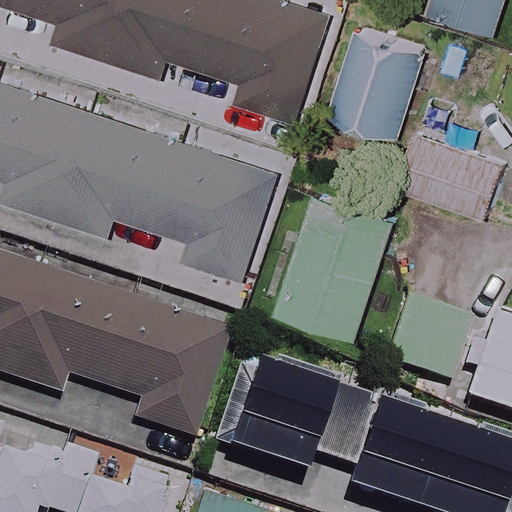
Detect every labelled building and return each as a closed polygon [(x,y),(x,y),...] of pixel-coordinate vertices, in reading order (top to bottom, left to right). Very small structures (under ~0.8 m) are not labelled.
[(331,14),(286,0),(0,0),(0,2),(66,24),(59,46),(161,80),(168,60),(247,86),(241,104),(296,122),(331,14)] [(511,0),(441,0),(438,12),(503,31),(511,0)] [(435,54),(360,29),(332,112),(408,137),(435,54)] [(280,172),(0,80),(0,174),(14,179),(7,199),(112,234),(118,215),(197,240),(190,260),(245,278),(280,172)] [(507,160),(423,131),(404,184),(489,214),(507,160)] [(398,218),(321,193),(283,310),(360,335),(398,218)] [(226,331),(0,254),(0,373),(58,393),(65,374),(140,399),(135,416),(191,435),(226,331)] [(474,317),(409,297),(389,362),(455,382),(474,317)] [(511,314),(497,310),(467,399),(511,413),(511,314)] [(334,389),(259,364),(231,447),(305,472),(334,389)] [(511,511),(511,447),(379,405),(352,491),(419,511),(511,511)] [(0,448),(0,425),(1,421),(0,420),(0,511),(42,511),(44,508),(55,511),(167,511),(177,482),(120,463),(112,488),(89,480),(98,453),(66,443),(62,453),(32,443),(27,457),(0,448)] [(262,511),(208,494),(202,511),(262,511)]
